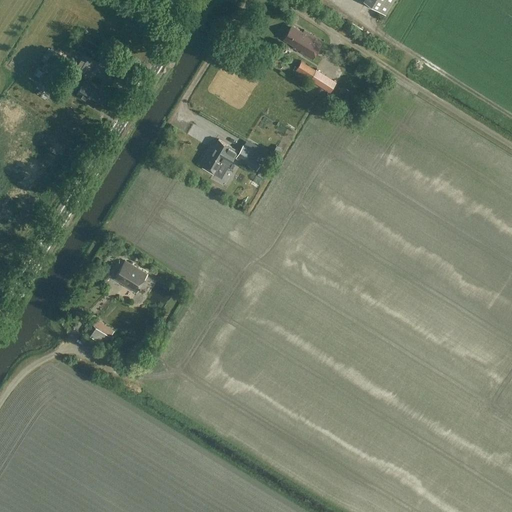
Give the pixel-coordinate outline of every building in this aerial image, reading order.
[(386,15),(395,0),(364,0),(364,1),(386,15)] [(334,4),(331,8),(340,14),(343,10),(334,4)] [(302,32),(292,26),(284,40),(294,46),(293,48),(312,60),(323,42),(303,30),(302,32)] [(94,57),(100,47),(84,37),(78,47),(94,57)] [(84,74),(93,59),(82,52),(73,67),(84,74)] [(302,61),(295,71),(310,81),(316,70),(302,61)] [(329,62),(326,70),(334,73),(337,64),(329,62)] [(38,87),(44,90),(47,85),(41,82),(38,87)] [(98,110),(107,95),(86,82),(77,96),(98,110)] [(190,153),(200,157),(205,144),(196,140),(190,153)] [(238,151),(219,140),(215,147),(212,145),(208,153),(229,166),(238,151)] [(244,145),(236,157),(257,170),(264,157),(244,145)] [(283,149),(277,146),(274,151),(280,154),(283,149)] [(109,263),(114,255),(108,251),(103,259),(109,263)] [(137,293),(148,275),(125,260),(114,278),(126,285),(125,286),(137,293)]
